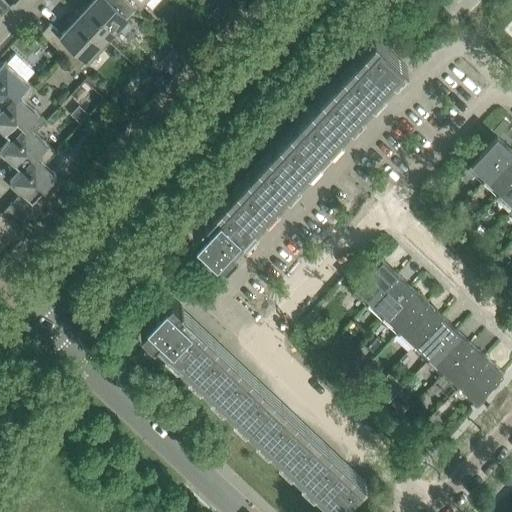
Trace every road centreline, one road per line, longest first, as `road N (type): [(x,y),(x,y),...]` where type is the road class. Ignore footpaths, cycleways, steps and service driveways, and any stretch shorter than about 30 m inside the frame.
road 1 (residential): [(434,511),(259,343),(389,208)]
road 2 (tertiary): [(324,0),(31,313)]
road 3 (residential): [(241,511),(31,313)]
road 4 (residential): [(389,208),(504,84),(511,91)]
road 5 (residential): [(511,329),(389,208)]
